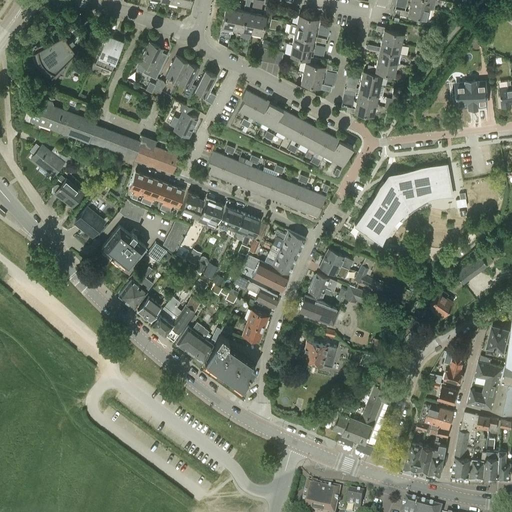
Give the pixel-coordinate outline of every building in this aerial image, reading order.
[(221,25),(230,27),(232,27),(234,18),(232,18),(235,8),(228,7),(229,0),(224,0),(223,6),(225,6),(221,25)] [(410,0),(409,4),(419,6),(420,4),(429,6),(429,8),(433,9),(435,0),(410,0)] [(248,8),(249,3),(245,2),(243,10),(235,8),(232,18),(234,18),(232,27),(230,27),(230,28),(232,29),(232,28),(241,29),(246,8),(248,8)] [(427,18),(429,8),(429,6),(420,4),(419,6),(409,4),(408,10),(401,9),(400,13),(407,15),(408,13),(427,18)] [(263,14),(255,12),(252,23),(254,23),(252,32),(261,34),(265,15),(267,15),(268,8),(264,7),(263,14)] [(241,29),(250,31),(252,32),(254,23),(252,23),(255,12),(247,11),(248,8),(246,8),(241,29)] [(298,13),(296,23),(296,25),(305,27),(305,25),(315,28),(317,21),(324,23),(325,18),(317,16),(317,18),(298,13)] [(296,23),(294,23),(294,25),(295,25),(293,34),(295,35),(315,39),(315,41),(320,42),(321,37),(313,36),(315,28),(305,25),(305,27),(296,25),(296,23)] [(400,44),(402,44),(402,42),(401,41),(403,33),(384,29),(384,27),(377,25),(376,29),(383,31),(381,39),(391,41),(392,40),(401,42),(400,44)] [(63,64),(75,52),(62,34),(36,48),(36,49),(37,49),(38,56),(41,62),(46,68),(53,71),(52,72),(53,73),(54,71),(57,74),(65,66),(63,64)] [(300,45),(311,47),(312,40),(315,41),(315,39),(295,35),(293,34),(292,42),(291,44),(300,46),(300,45)] [(117,41),(115,41),(113,40),(113,38),(107,35),(102,48),(103,48),(97,63),(111,69),(122,42),(117,40),(117,41)] [(391,41),(381,39),(380,46),(377,45),(377,48),(398,53),(400,44),(401,42),(392,40),(391,41)] [(145,65),(142,72),(155,78),(167,54),(160,51),(159,47),(148,42),(139,61),(145,65)] [(309,55),(311,47),(300,45),(300,46),(291,44),(292,42),(290,42),(289,44),(291,44),(289,54),(308,58),(308,60),(315,61),(316,57),(309,55)] [(396,63),(398,64),(398,61),(397,61),(398,53),(377,48),(377,45),(372,44),(371,49),(379,50),(377,59),(387,61),(387,59),(396,61),(396,63)] [(256,59),(262,61),(264,48),(258,47),(256,59)] [(271,50),(264,48),(262,61),(268,62),(271,50)] [(268,62),(273,63),(276,51),(271,50),(268,62)] [(283,52),(276,51),(273,63),(280,65),(283,52)] [(177,80),(187,61),(176,55),(165,74),(177,80)] [(394,73),(396,63),(396,61),(387,59),(387,61),(377,59),(375,65),(368,64),(367,68),(375,70),(375,69),(394,73)] [(199,67),(187,61),(177,80),(187,86),(182,94),(188,98),(195,85),(190,83),(199,67)] [(305,61),(302,70),(303,71),(302,72),(311,74),(311,73),(322,75),(323,69),(331,70),(332,66),(324,64),(323,66),(305,61)] [(362,72),(360,80),(370,83),(371,81),(380,83),(379,85),(381,86),(382,83),(380,83),(382,74),(363,70),(364,68),(355,66),(354,71),(362,72)] [(216,94),(209,91),(216,76),(204,70),(195,90),(205,95),(204,99),(212,103),(216,94)] [(303,71),(302,70),(301,70),(300,72),(302,73),(300,82),(319,86),(319,88),(330,90),(331,86),(320,83),(322,75),(311,73),(311,74),(302,72),(303,71)] [(157,78),(154,84),(155,84),(153,89),(160,92),(164,84),(163,81),(157,78)] [(359,88),(356,87),(356,89),(377,94),(379,85),(380,83),(371,81),(370,83),(360,80),(359,88)] [(465,81),(454,82),(456,105),(468,105),(468,107),(476,106),(486,105),(485,80),(475,81),(475,80),(465,80),(465,81)] [(151,92),(153,89),(155,84),(154,84),(149,81),(145,89),(151,92)] [(351,86),(350,90),(358,92),(356,100),(366,102),(366,101),(375,103),(375,105),(377,105),(377,102),(376,102),(377,94),(356,89),(356,87),(351,86)] [(511,86),(499,88),(501,108),(511,106),(510,102),(511,102),(511,86)] [(244,99),(238,110),(249,116),(259,96),(245,89),(241,97),(244,99)] [(259,96),(249,116),(261,122),(268,111),(264,109),(268,102),(259,96)] [(76,100),(69,97),(67,103),(73,106),(74,103),(78,104),(80,100),(76,99),(76,100)] [(29,118),(94,143),(100,127),(63,113),(64,110),(36,99),(29,118)] [(373,114),(375,105),(375,103),(366,101),(366,102),(356,100),(354,107),(347,105),(346,110),(353,112),(354,110),(373,114)] [(174,115),(170,124),(175,126),(174,128),(188,135),(197,117),(191,115),(194,108),(182,102),(179,109),(183,110),(182,112),(179,118),(174,115)] [(268,111),(261,122),(271,128),(281,109),(268,102),(264,109),(268,111)] [(281,109),(271,128),(284,135),(290,123),(287,121),(291,114),(281,109)] [(290,123),(284,135),(294,140),(304,121),(291,114),(287,121),(290,123)] [(304,121),(294,140),(307,147),(313,135),(310,133),(314,126),(304,121)] [(313,135),(307,147),(317,152),(327,133),(314,126),(310,133),(313,135)] [(139,142),(100,127),(94,143),(171,173),(178,154),(154,145),(156,139),(142,134),(139,142)] [(327,133),(317,152),(329,159),(336,147),(332,145),(336,138),(327,133)] [(336,147),(329,159),(342,166),(353,147),(336,138),(332,145),(336,147)] [(36,142),(30,150),(34,153),(30,158),(42,167),(40,170),(48,176),(50,173),(52,175),(62,163),(66,167),(72,159),(63,151),(58,158),(41,144),(40,146),(36,142)] [(208,172),(217,176),(225,156),(212,151),(207,163),(211,165),(208,172)] [(217,176),(230,181),(238,161),(225,156),(217,176)] [(230,181),(242,186),(250,166),(238,161),(230,181)] [(398,177),(387,184),(383,181),(375,193),(377,193),(374,197),(373,196),(365,207),(366,208),(364,212),(363,211),(355,222),(380,240),(381,237),(383,234),(384,231),(386,228),(388,225),(390,222),(392,220),(394,217),(397,215),(399,212),(402,210),(404,208),(407,206),(410,204),(413,203),(416,201),(419,200),(422,199),(425,197),(428,197),(431,196),(435,195),(438,195),(441,194),(445,194),(448,194),(451,194),(446,164),(432,166),(433,168),(429,168),(428,167),(415,169),(415,171),(411,172),(411,170),(397,173),(398,177)] [(250,166),(242,186),(254,191),(262,171),(250,166)] [(139,190),(145,174),(135,170),(129,186),(135,188),(132,197),(137,199),(140,190),(139,190)] [(275,176),(262,171),(254,191),(267,196),(275,176)] [(145,202),(154,178),(145,174),(139,190),(140,190),(144,192),(141,200),(145,202)] [(279,201),(287,181),(275,176),(267,196),(279,201)] [(82,192),(65,178),(59,185),(57,183),(55,184),(52,188),(52,189),(55,191),(54,192),(71,206),(82,192)] [(158,197),(164,181),(154,178),(145,202),(149,203),(152,195),(158,197)] [(164,209),(173,185),(164,181),(158,197),(163,199),(160,208),(164,209)] [(300,186),(287,181),(279,201),(292,206),(300,186)] [(172,202),(177,204),(183,189),(173,185),(164,209),(169,211),(172,202)] [(304,211),(312,190),(300,186),(292,206),(304,211)] [(325,196),(312,190),(304,211),(317,216),(325,196)] [(180,210),(197,216),(203,199),(197,196),(198,194),(187,191),(182,206),(180,210)] [(208,218),(214,201),(206,197),(199,214),(206,216),(205,218),(207,219),(208,218)] [(466,205),(465,197),(456,199),(457,206),(466,205)] [(125,216),(129,211),(134,205),(128,200),(119,211),(119,212),(125,216)] [(223,204),(214,201),(208,218),(207,219),(206,221),(214,224),(216,220),(217,220),(223,204)] [(129,211),(141,215),(143,216),(145,210),(145,209),(134,205),(129,211)] [(218,225),(227,229),(232,215),(234,209),(226,205),(218,225)] [(104,220),(87,206),(74,221),(92,235),(104,220)] [(241,216),(243,212),(234,209),(232,215),(227,229),(226,231),(233,237),(239,221),(241,216)] [(129,211),(125,216),(139,221),(141,215),(129,211)] [(251,215),(243,212),(241,216),(239,221),(233,237),(242,240),(244,234),(245,233),(246,228),(249,221),(251,216),(251,215)] [(244,234),(242,240),(250,243),(260,218),(251,215),(251,216),(249,221),(246,228),(245,233),(244,234)] [(263,220),(260,227),(265,229),(269,221),(263,220)] [(174,222),(171,227),(184,234),(188,227),(176,222),(174,221),(174,222)] [(130,234),(119,225),(102,246),(112,254),(111,255),(118,261),(119,261),(127,267),(136,257),(138,258),(146,248),(144,247),(145,246),(134,237),(138,232),(134,229),(130,234)] [(184,234),(171,227),(168,233),(181,240),(184,234)] [(260,227),(256,234),(261,237),(265,229),(260,227)] [(274,234),(277,235),(282,238),(290,242),(297,245),(301,247),(305,238),(288,229),(286,234),(276,230),(274,234)] [(168,233),(165,239),(178,246),(181,240),(168,233)] [(256,234),(251,243),(258,246),(260,241),(259,241),(261,237),(256,234)] [(297,255),(301,247),(297,245),(290,242),(282,238),(277,235),(272,243),(279,247),(297,255)] [(162,244),(174,252),(176,251),(178,246),(165,239),(162,244)] [(155,242),(147,254),(157,261),(165,250),(155,242)] [(388,242),(385,249),(394,252),(396,245),(388,242)] [(250,247),(247,253),(253,256),(255,252),(258,246),(251,243),(249,247),(250,247)] [(270,248),(269,252),(280,257),(293,263),(297,255),(279,247),(272,243),(270,247),(270,248)] [(328,247),(324,256),(348,268),(353,259),(328,247)] [(193,249),(187,259),(196,264),(201,253),(193,249)] [(289,272),(293,263),(280,257),(269,252),(267,256),(274,259),(272,264),(289,272)] [(247,253),(242,263),(255,269),(252,275),(281,289),(288,274),(260,260),(260,259),(253,256),(247,253)] [(184,262),(176,256),(172,261),(180,267),(183,263),(184,262)] [(345,275),(348,268),(324,256),(319,265),(343,277),(345,275)] [(486,266),(479,256),(455,273),(462,283),(486,266)] [(362,264),(358,271),(359,271),(365,274),(366,273),(368,274),(371,270),(369,269),(373,262),(364,257),(361,263),(362,264)] [(209,262),(203,273),(211,278),(217,267),(209,262)] [(142,280),(145,276),(152,268),(148,265),(140,275),(135,282),(130,279),(118,295),(126,301),(134,290),(142,280)] [(365,275),(365,274),(359,271),(358,271),(355,278),(362,282),(371,286),(371,287),(377,290),(381,283),(374,280),(374,279),(365,275)] [(223,277),(216,272),(211,280),(218,285),(223,277)] [(246,287),(249,281),(250,279),(236,272),(232,280),(246,287)] [(316,272),(313,281),(333,290),(337,281),(329,278),(329,277),(316,272)] [(134,290),(126,301),(134,307),(146,291),(152,282),(145,276),(142,280),(134,290)] [(418,281),(413,279),(409,288),(414,290),(418,281)] [(278,295),(249,281),(246,287),(256,292),(256,291),(259,292),(256,298),(273,306),(278,295)] [(333,290),(313,281),(309,291),(322,296),(324,291),(332,294),(333,290)] [(221,288),(213,283),(210,290),(218,294),(221,288)] [(345,294),(345,295),(344,298),(356,302),(357,300),(363,301),(367,291),(349,285),(347,289),(345,294)] [(448,293),(441,288),(429,305),(443,315),(453,301),(446,297),(448,293)] [(343,294),(339,292),(336,298),(343,301),(344,298),(345,295),(343,294)] [(236,297),(228,293),(225,299),(233,303),(236,297)] [(337,307),(304,294),(298,309),(331,322),(337,307)] [(161,306),(147,295),(137,309),(150,319),(161,306)] [(183,326),(194,310),(199,302),(191,295),(186,304),(185,304),(174,319),(168,315),(180,301),(172,295),(164,306),(164,305),(151,322),(173,339),(183,326)] [(251,308),(247,320),(263,326),(267,314),(251,308)] [(263,326),(247,320),(242,331),(258,338),(263,326)] [(175,341),(185,348),(194,335),(199,327),(200,326),(197,324),(198,322),(196,321),(191,328),(187,325),(175,341)] [(195,355),(204,337),(208,330),(198,322),(197,324),(200,326),(199,327),(194,335),(185,348),(195,355)] [(222,324),(221,329),(230,332),(231,333),(233,326),(229,325),(228,326),(223,324),(223,325),(222,324)] [(508,329),(493,325),(487,344),(488,345),(486,352),(493,354),(495,347),(503,349),(508,329)] [(217,327),(212,336),(215,338),(219,332),(220,329),(217,327)] [(335,331),(325,328),(323,334),(334,337),(335,331)] [(220,329),(219,332),(221,333),(227,337),(230,332),(221,329),(220,329)] [(227,337),(221,333),(215,340),(218,342),(204,361),(222,374),(241,387),(242,385),(243,385),(255,368),(223,345),(228,338),(227,337)] [(204,337),(195,355),(204,361),(213,344),(204,337)] [(380,351),(381,338),(374,337),(373,351),(380,351)] [(326,344),(307,339),(301,358),(313,361),(313,362),(314,362),(316,363),(318,363),(319,363),(331,366),(337,346),(327,343),(326,344)] [(454,352),(447,350),(444,361),(451,364),(451,366),(448,365),(444,378),(459,383),(463,369),(461,368),(464,358),(454,355),(454,352)] [(498,385),(499,381),(503,366),(479,360),(467,400),(492,406),(498,385)] [(511,364),(506,363),(506,362),(505,362),(501,380),(500,380),(492,406),(492,408),(511,413),(511,364)] [(386,373),(378,370),(375,378),(382,381),(386,373)] [(350,414),(349,415),(345,425),(343,431),(342,432),(366,441),(373,423),(372,423),(382,399),(390,402),(394,391),(374,384),(365,407),(363,406),(363,407),(349,402),(346,408),(355,412),(354,415),(350,414)] [(457,390),(442,386),(438,398),(454,402),(457,390)] [(436,424),(439,424),(442,425),(443,427),(449,428),(454,410),(425,402),(420,418),(419,417),(419,418),(429,421),(432,422),(436,423),(436,424)] [(345,425),(349,415),(332,408),(328,417),(335,420),(333,427),(343,431),(345,425)] [(475,436),(477,426),(479,414),(465,411),(463,419),(461,429),(460,429),(459,433),(475,436)] [(490,417),(479,414),(477,426),(484,428),(489,429),(490,417)] [(498,419),(490,417),(489,429),(487,437),(492,437),(492,430),(496,430),(498,419)] [(416,426),(421,428),(426,429),(429,421),(419,418),(416,426)] [(511,421),(501,419),(500,425),(511,428),(511,421)] [(449,428),(443,427),(442,425),(439,424),(438,429),(437,433),(448,436),(449,428)] [(477,426),(475,436),(483,437),(484,428),(477,426)] [(472,457),(475,436),(459,433),(452,473),(469,474),(472,457)] [(476,474),(484,474),(485,454),(486,449),(487,438),(483,437),(475,436),(472,457),(469,474),(476,474)] [(487,437),(487,438),(486,449),(485,454),(484,474),(497,475),(498,467),(499,450),(494,449),(495,438),(492,437),(487,437)] [(412,440),(408,452),(411,453),(411,451),(420,453),(423,444),(423,443),(412,440)] [(434,447),(432,457),(443,459),(446,445),(440,443),(440,442),(435,441),(434,447)] [(420,453),(416,468),(428,471),(432,457),(434,447),(423,444),(420,453)] [(498,467),(497,475),(510,475),(510,449),(499,449),(499,450),(498,467)] [(404,465),(416,468),(420,453),(411,451),(411,453),(408,452),(404,465)] [(443,459),(432,457),(428,471),(440,473),(443,459)] [(336,511),(341,489),(307,482),(302,511),(304,511),(336,511)] [(364,493),(350,490),(346,510),(345,510),(344,511),(356,511),(357,510),(360,511),(364,493)] [(441,511),(442,510),(406,500),(402,511),(441,511)]
